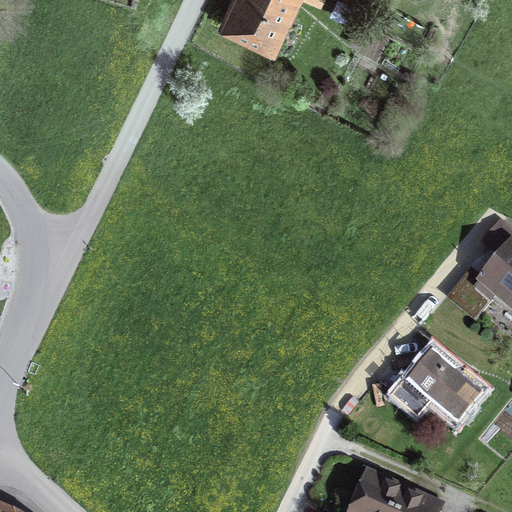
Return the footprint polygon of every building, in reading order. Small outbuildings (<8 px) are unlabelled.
[(229,0),(217,27),(271,51),(294,0),(229,0)] [(511,247),(507,243),(495,258),(472,286),(511,317),(511,247)] [(485,395),(432,353),(395,399),(418,418),(427,407),(456,430),(485,395)] [(390,511),(400,491),(365,476),(349,511),(390,511)] [(400,491),(390,511),(438,511),(440,508),(400,491)]
